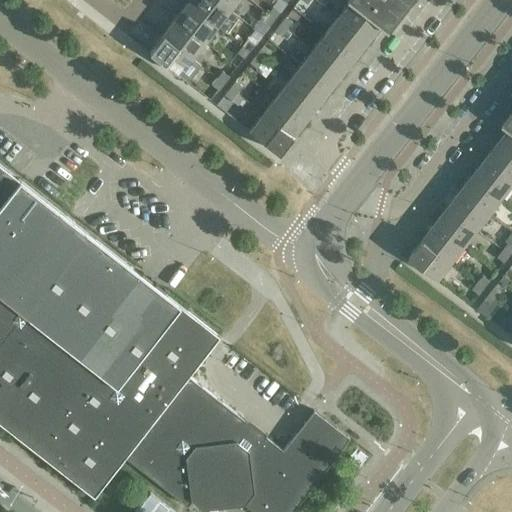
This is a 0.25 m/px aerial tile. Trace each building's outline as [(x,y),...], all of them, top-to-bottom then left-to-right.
[(229,9),(217,0),(188,0),(187,2),(216,25),(229,9)] [(235,0),(217,0),(229,9),(235,0)] [(385,27),(406,0),(348,0),(350,1),(379,24),(386,29),(386,28),(385,27)] [(379,24),(350,1),(338,16),(367,39),(379,24)] [(216,25),(187,2),(174,18),(204,41),(216,25)] [(274,18),(279,11),(273,6),(267,13),(274,18)] [(269,25),(274,18),(267,13),(262,19),(269,25)] [(287,28),(292,21),(285,16),(280,23),(287,28)] [(367,39),(338,16),(325,32),(354,55),(367,39)] [(204,41),(174,18),(162,34),(191,57),(204,41)] [(281,35),(287,28),(280,23),(275,29),(281,35)] [(354,55),(325,32),(313,48),(342,71),(354,55)] [(191,57),(162,34),(149,51),(178,74),(191,57)] [(249,50),(254,43),(247,38),(242,45),(249,50)] [(244,57),(249,50),(242,45),(237,52),(244,57)] [(262,60),(267,53),(260,48),(255,55),(262,60)] [(342,71),(313,48),(300,64),(329,87),(342,71)] [(256,67),(262,60),(255,55),(249,61),(256,67)] [(329,87),(300,64),(287,80),(317,103),(329,87)] [(224,82),(229,76),(222,70),(217,77),(224,82)] [(219,89),(224,82),(217,77),(212,84),(219,89)] [(236,92),(242,86),(235,80),(230,87),(236,92)] [(317,103),(287,80),(275,96),(304,119),(317,103)] [(231,99),(236,92),(230,87),(224,94),(231,99)] [(304,119),(275,96),(262,112),(292,135),(304,119)] [(292,135),(262,112),(249,129),(278,152),(292,135)] [(511,128),(510,127),(499,142),(511,152),(511,128)] [(511,152),(499,142),(486,158),(511,178),(511,152)] [(511,184),(511,178),(486,158),(473,174),(503,197),(511,184)] [(219,335),(66,216),(0,163),(0,422),(93,495),(124,456),(187,505),(191,499),(202,508),(243,503),(254,511),(290,511),(349,437),(314,409),(283,449),(265,435),(245,420),(188,375),(219,335)] [(503,197),(473,174),(461,190),(490,213),(503,197)] [(490,213),(461,190),(448,206),(477,229),(490,213)] [(477,229),(448,206),(436,222),(465,245),(477,229)] [(465,245),(436,222),(423,238),(452,261),(465,245)] [(452,261),(423,238),(410,255),(439,278),(452,261)] [(510,255),(511,252),(511,245),(509,242),(503,249),(510,255)] [(505,261),(510,255),(503,249),(498,256),(505,261)] [(485,287),(490,280),(483,274),(478,281),(485,287)] [(480,293),(485,287),(478,281),(473,288),(480,293)] [(498,297),(503,290),(496,284),(491,291),(498,297)] [(492,303),(498,297),(491,291),(485,298),(492,303)] [(135,511),(174,511),(150,492),(135,511)]
